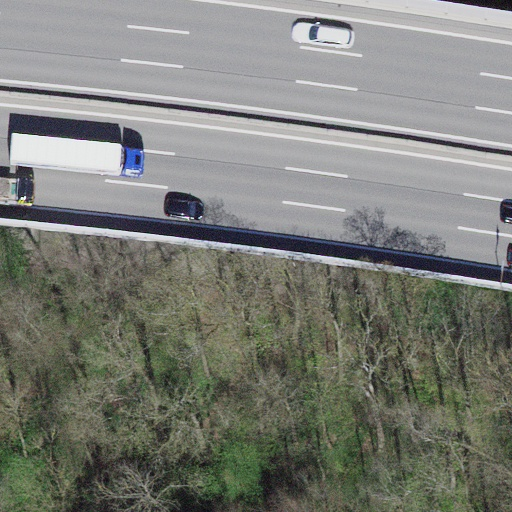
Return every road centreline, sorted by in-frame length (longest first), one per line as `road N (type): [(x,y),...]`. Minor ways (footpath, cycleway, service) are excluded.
road 1 (track): [(0,240),(78,241),(511,338)]
road 2 (motorway): [(0,152),(511,218)]
road 3 (motorway): [(511,95),(0,31)]
